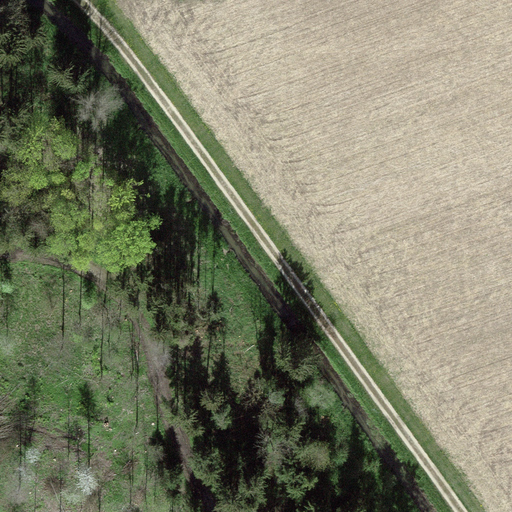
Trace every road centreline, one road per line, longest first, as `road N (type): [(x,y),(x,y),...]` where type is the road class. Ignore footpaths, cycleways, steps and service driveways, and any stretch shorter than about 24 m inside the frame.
road 1 (track): [(458,511),(126,59),(69,0)]
road 2 (track): [(126,511),(0,399)]
